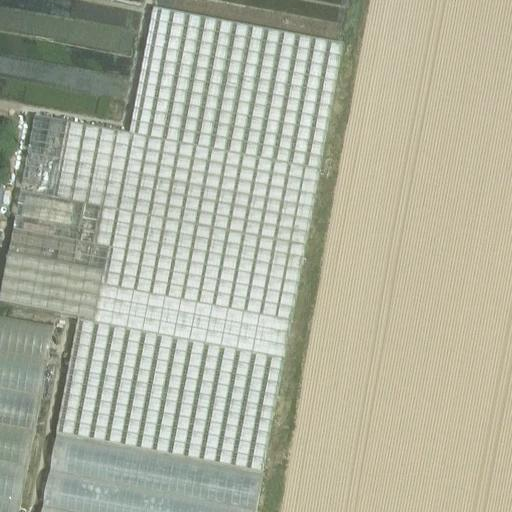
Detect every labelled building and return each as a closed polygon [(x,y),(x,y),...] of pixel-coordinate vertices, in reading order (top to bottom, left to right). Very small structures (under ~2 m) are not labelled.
[(128,50),(136,10),(117,7),(121,0),(0,0),(0,31),(26,36),(22,57),(35,60),(39,39),(53,42),(49,63),(114,76),(118,53),(128,50)] [(96,328),(284,363),(343,51),(153,16),(130,142),(35,124),(14,234),(110,252),(96,328)] [(110,252),(14,234),(0,309),(79,324),(96,328),(110,252)] [(19,511),(55,327),(0,317),(0,511),(19,511)] [(96,328),(79,324),(57,439),(58,439),(263,477),(284,363),(96,328)] [(256,511),(263,477),(58,439),(43,511),(256,511)]
